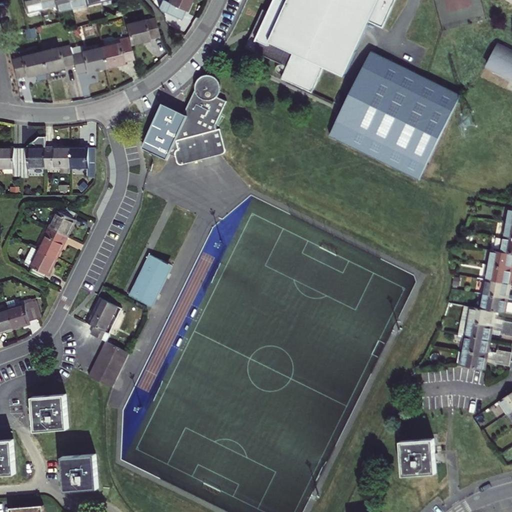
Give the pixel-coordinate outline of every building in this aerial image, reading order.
[(22,0),(25,13),(42,9),(40,0),(22,0)] [(40,0),(42,9),(57,5),(55,0),(40,0)] [(55,0),(57,5),(58,11),(73,7),(70,0),(55,0)] [(170,0),(169,3),(170,3),(165,12),(181,19),(186,10),(187,11),(191,1),(191,0),(170,0)] [(293,0),(285,20),(274,15),(268,12),(251,51),(292,70),(287,82),(318,96),(330,70),(350,79),(375,25),(389,32),(403,0),(293,0)] [(407,38),(421,44),(434,15),(420,9),(407,38)] [(127,26),(131,42),(131,45),(141,43),(151,40),(151,39),(160,37),(156,20),(147,22),(146,21),(127,26)] [(131,42),(120,44),(120,43),(102,48),(106,67),(116,65),(125,63),(125,62),(135,59),(131,45),(131,42)] [(409,49),(424,55),(427,48),(412,43),(409,49)] [(511,51),(498,44),(488,64),(511,76),(511,51)] [(71,46),(61,48),(60,47),(42,52),(46,72),(56,70),(65,67),(65,66),(75,63),(73,56),(71,46)] [(77,73),(87,71),(87,72),(97,69),(106,67),(102,48),(83,53),(73,56),(75,63),(77,73)] [(13,60),(17,77),(27,75),(27,76),(37,74),(46,72),(42,52),(22,57),(23,58),(13,60)] [(460,96),(372,53),(353,91),(350,96),(331,134),(419,178),(460,96)] [(200,95),(197,98),(195,97),(187,112),(188,118),(184,118),(184,117),(182,115),(168,108),(148,147),(156,151),(169,158),(171,155),(174,157),(176,157),(178,163),(179,165),(182,165),(224,154),(225,153),(226,151),(226,150),(220,129),(217,129),(216,125),(228,103),(219,98),(222,95),(223,92),(223,88),(222,85),(220,82),(218,80),(214,78),(210,78),(206,79),(202,81),(200,84),(199,87),(199,91),(200,95)] [(36,147),(22,147),(22,163),(22,167),(22,176),(30,176),(30,167),(47,167),(47,147),(47,136),(44,136),(40,136),(33,141),(36,145),(36,147)] [(10,147),(0,147),(0,167),(14,167),(14,176),(22,176),(22,167),(22,163),(22,147),(10,147)] [(59,147),(47,147),(47,167),(61,167),(61,172),(71,172),(71,167),(71,147),(59,147)] [(96,176),(96,147),(84,147),(71,147),(71,167),(87,167),(87,176),(96,176)] [(50,228),(68,236),(72,228),(76,220),(74,219),(77,213),(63,206),(60,212),(58,211),(50,228)] [(68,236),(50,228),(39,250),(57,259),(62,247),(68,236)] [(511,239),(504,238),(502,252),(511,253),(511,239)] [(39,250),(33,247),(26,262),(33,266),(30,273),(43,280),(46,274),(48,276),(53,267),(57,259),(39,250)] [(492,250),(489,265),(511,268),(511,253),(502,252),(492,250)] [(129,295),(142,301),(162,260),(150,253),(129,295)] [(173,265),(162,260),(142,301),(153,306),(173,265)] [(511,268),(489,265),(487,279),(510,283),(511,273),(511,268)] [(487,279),(484,294),(511,299),(511,295),(508,294),(510,283),(487,279)] [(511,299),(484,294),(481,309),(495,311),(505,313),(507,302),(511,302),(511,299)] [(24,300),(25,304),(34,301),(40,318),(42,318),(36,297),(24,300)] [(114,317),(119,307),(100,297),(87,323),(95,326),(91,334),(106,341),(110,333),(115,336),(122,321),(114,317)] [(8,309),(14,328),(22,326),(31,323),(30,321),(37,319),(40,318),(34,301),(25,304),(8,309)] [(465,306),(462,321),(511,330),(511,323),(503,322),(503,325),(493,323),(493,320),(495,311),(481,309),(465,306)] [(0,332),(2,332),(14,328),(8,309),(0,311),(0,332)] [(460,335),(467,336),(490,340),(491,334),(492,330),(501,331),(501,335),(511,337),(511,330),(462,321),(460,335)] [(490,340),(467,336),(464,351),(511,359),(511,356),(511,354),(511,352),(498,350),(498,353),(488,351),(490,340)] [(106,341),(89,376),(113,387),(130,353),(106,341)] [(511,359),(464,351),(461,366),(484,370),(486,362),(487,359),(496,361),(496,364),(510,366),(510,363),(511,359)] [(509,414),(511,411),(511,393),(500,402),(509,414)] [(66,394),(33,397),(34,414),(36,430),(69,428),(66,394)] [(13,438),(0,439),(0,474),(16,473),(13,438)] [(435,439),(401,441),(404,475),(437,472),(436,455),(435,439)] [(80,455),(63,457),(66,491),(99,487),(96,454),(80,455)]
